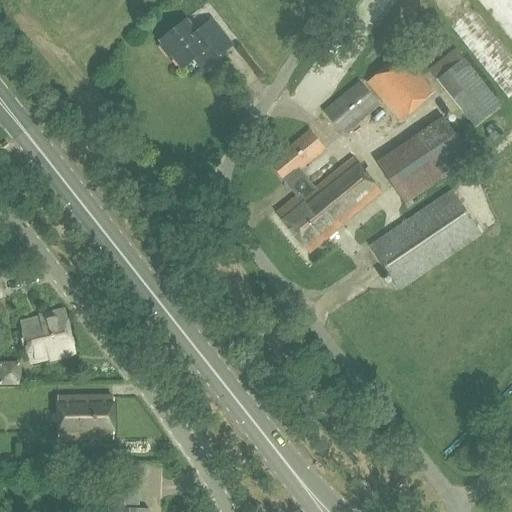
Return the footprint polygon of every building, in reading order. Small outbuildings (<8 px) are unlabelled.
[(207,65),(234,44),(213,19),(197,32),(187,19),(160,40),(182,68),(199,55),(207,65)] [(401,120),(435,92),(402,53),(368,81),(401,120)] [(476,125),(501,105),(464,58),(439,78),(476,125)] [(344,136),(381,105),(372,94),(360,80),(324,111),(344,136)] [(413,200),(473,159),(443,116),(377,161),(408,207),(415,203),(413,200)] [(337,228),(382,192),(354,157),(315,188),(300,169),(326,148),(311,129),(282,152),(285,156),(273,166),(297,196),(277,212),(310,252),(338,230),(337,228)] [(401,288),(481,234),(452,191),(371,245),(401,288)] [(51,360),(76,354),(65,309),(40,315),(40,317),(21,322),(31,362),(50,358),(51,360)] [(0,384),(22,384),(22,361),(0,361),(0,384)] [(112,396),(58,396),(58,440),(112,439),(112,396)] [(139,466),(110,465),(109,511),(148,511),(148,509),(138,509),(139,466)] [(0,511),(19,511),(16,496),(0,499),(0,511)]
